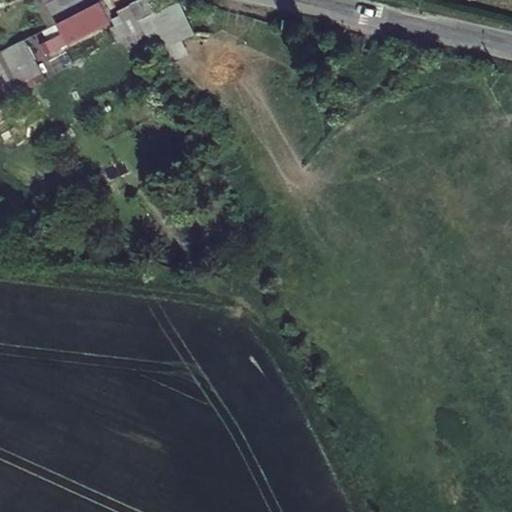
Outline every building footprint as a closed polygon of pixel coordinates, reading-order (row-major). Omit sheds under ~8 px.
[(45,0),(31,0),(0,16),(0,30),(48,6),(45,0)] [(103,1),(102,0),(59,0),(53,3),(63,22),(103,1)] [(63,22),(44,31),(50,42),(43,45),(48,55),(113,21),(103,1),(63,22)] [(113,32),(119,44),(147,29),(135,5),(118,13),(124,25),(113,32)] [(8,49),(26,85),(41,76),(25,41),(8,49)] [(26,85),(8,49),(0,53),(0,109),(30,93),(26,85)]
